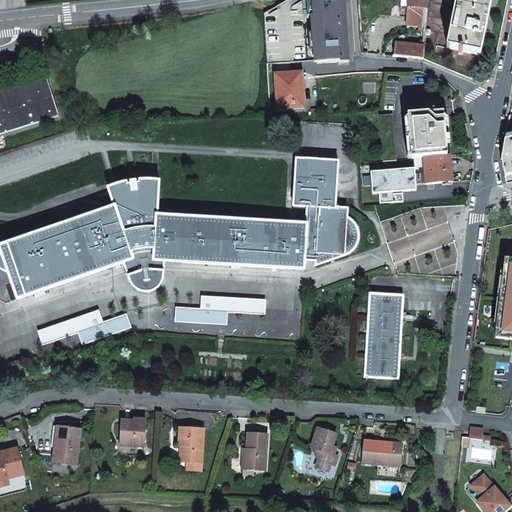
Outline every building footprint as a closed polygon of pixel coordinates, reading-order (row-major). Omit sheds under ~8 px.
[(312,0),(316,60),(317,64),(350,62),(345,0),(312,0)] [(408,0),(407,27),(425,28),(427,0),(408,0)] [(427,0),(425,28),(424,43),(450,49),(460,0),(427,0)] [(460,0),(450,49),(460,51),(459,53),(462,54),(463,51),(481,55),(491,0),(460,0)] [(395,43),(394,57),(409,58),(423,59),(424,46),(395,43)] [(275,75),(278,109),(304,108),(302,78),(301,73),(275,75)] [(47,78),(0,92),(0,134),(59,116),(47,78)] [(409,116),(411,142),(447,142),(444,113),(409,116)] [(501,160),(505,177),(511,175),(511,123),(508,125),(506,135),(501,160)] [(447,142),(411,142),(412,159),(424,158),(448,156),(447,142)] [(448,156),(424,158),(426,184),(453,182),(450,156),(448,156)] [(164,262),(304,270),(304,259),(304,253),(317,254),(317,260),(316,264),(345,252),(350,249),(352,247),(355,243),(357,239),(360,231),(361,229),(361,226),(360,224),(359,223),(357,221),(356,221),(347,218),(347,210),(335,209),(338,163),(296,160),(294,207),(307,207),(306,226),(158,217),(150,216),(151,187),(148,186),(149,182),(140,182),(140,186),(129,188),(127,184),(119,186),(120,190),(118,193),(128,223),(121,226),(115,209),(0,248),(0,269),(2,271),(9,273),(17,271),(26,297),(124,263),(133,260),(139,279),(142,281),(144,282),(147,282),(149,282),(151,282),(151,281),(152,280),(153,279),(154,278),(155,265),(155,261),(157,261),(164,262)] [(151,187),(150,216),(158,217),(159,204),(160,183),(149,182),(148,186),(151,187)] [(108,190),(115,209),(121,226),(128,223),(118,193),(120,190),(119,186),(108,190)] [(496,338),(511,339),(511,245),(508,245),(496,338)] [(137,289),(148,293),(159,289),(163,279),(164,262),(157,261),(155,261),(155,265),(154,278),(153,279),(152,280),(151,281),(151,282),(149,282),(147,282),(144,282),(142,281),(139,279),(133,260),(124,263),(131,282),(137,289)] [(26,297),(17,271),(9,273),(18,299),(26,297)] [(369,295),(364,377),(399,379),(404,297),(369,295)] [(122,421),(120,443),(128,443),(130,446),(144,447),(146,420),(134,420),(134,422),(122,421)] [(51,447),(56,447),(57,439),(59,439),(60,427),(54,426),(51,447)] [(56,447),(53,462),(76,465),(81,430),(60,427),(59,439),(57,439),(56,447)] [(185,447),(184,462),(185,462),(185,472),(202,474),(204,430),(180,428),(179,447),(181,447),(185,447)] [(318,460),(316,468),(328,472),(330,465),(335,466),(338,456),(334,455),(336,448),(332,447),(336,435),(318,429),(312,448),(316,450),(315,454),(318,460)] [(490,441),(491,438),(483,437),(484,431),(470,429),(469,439),(490,441)] [(243,455),(242,469),(265,471),(268,435),(248,434),(247,450),(247,455),(243,455)] [(364,441),(362,464),(385,466),(386,464),(400,465),(402,445),(364,441)] [(0,486),(9,484),(8,479),(24,475),(18,451),(10,454),(9,451),(1,453),(3,462),(0,463),(0,486)] [(484,476),(472,486),(483,499),(478,503),(486,511),(502,511),(509,506),(499,494),(497,496),(492,491),(495,489),(484,476)]
